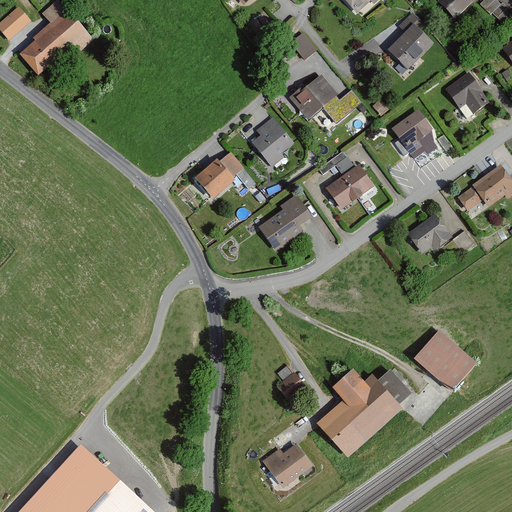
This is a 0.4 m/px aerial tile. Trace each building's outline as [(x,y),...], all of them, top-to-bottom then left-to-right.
[(52,25),(21,54),(39,74),(71,44),(80,53),(97,38),(62,0),(53,0),(40,12),(52,25)] [(345,0),(355,11),(367,0),(371,5),(377,0),(345,0)] [(440,0),(439,1),(454,17),(472,0),(440,0)] [(498,0),(482,0),(480,3),(502,22),(511,12),(498,0)] [(20,6),(0,19),(0,30),(6,39),(31,21),(20,6)] [(414,24),(387,50),(406,70),(434,44),(414,24)] [(472,71),(445,88),(457,107),(465,101),(473,113),(491,101),(472,71)] [(320,72),(291,97),(309,119),(339,94),(320,72)] [(339,96),(346,109),(359,102),(353,90),(339,96)] [(418,106),(387,128),(408,157),(421,147),(417,141),(434,129),(418,106)] [(262,135),(251,143),(270,168),(285,157),(281,152),(293,143),(273,117),(258,129),(262,135)] [(344,151),(326,164),(334,175),(353,162),(344,151)] [(230,153),(221,160),(236,179),(231,183),(243,196),(256,185),(230,153)] [(218,158),(195,178),(214,199),(231,183),(236,179),(221,160),(218,158)] [(358,164),(325,186),(341,210),(374,187),(358,164)] [(511,179),(501,165),(458,197),(468,211),(481,202),(486,208),(505,195),(508,199),(511,196),(511,179)] [(282,209),(258,227),(276,250),(302,230),(300,227),(313,217),(296,194),(280,206),(282,209)] [(437,212),(407,233),(421,253),(432,245),(435,251),(454,237),(437,212)] [(465,230),(454,237),(464,252),(475,245),(465,230)] [(438,330),(414,359),(453,392),(477,363),(438,330)] [(354,369),(333,388),(344,400),(318,422),(348,456),(403,408),(399,404),(378,381),(372,374),(364,380),(354,369)] [(391,369),(378,381),(399,404),(412,393),(391,369)] [(309,392),(293,372),(277,384),(292,405),(309,392)] [(331,387),(321,375),(316,380),(325,391),(331,387)] [(279,447),(262,460),(282,487),(312,465),(296,443),(283,453),(279,447)] [(154,511),(81,445),(19,511),(154,511)]
